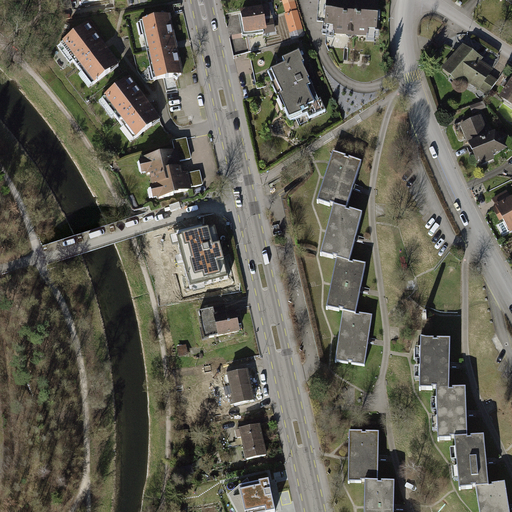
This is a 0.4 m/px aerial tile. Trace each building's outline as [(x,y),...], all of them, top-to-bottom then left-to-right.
[(378,0),(326,0),(325,38),(376,40),(378,0)] [(293,43),(305,39),(295,5),(283,8),(293,43)] [(239,16),(243,39),(267,35),(263,12),(239,16)] [(155,68),(157,80),(181,75),(168,16),(144,22),(147,35),(146,35),(153,68),(155,68)] [(79,75),(89,88),(94,84),(111,72),(109,70),(117,64),(106,50),(103,52),(100,47),(102,45),(93,33),(87,25),(83,28),(66,42),(57,48),(70,64),(73,62),(82,73),(79,75)] [(463,80),(488,97),(497,84),(489,79),(492,74),(478,65),(480,62),(464,48),(442,72),(458,87),(463,80)] [(269,76),(292,123),(308,116),(310,121),(326,114),(298,56),(283,63),(286,68),(269,76)] [(120,130),(130,142),(135,139),(152,126),(151,124),(158,118),(147,104),(145,106),(141,101),(144,99),(134,87),(128,79),(125,82),(104,98),(99,102),(112,119),(115,116),(123,127),(120,130)] [(511,82),(500,101),(511,109),(511,82)] [(460,128),(476,165),(479,164),(481,168),(494,162),(493,158),(506,152),(499,134),(487,139),(479,120),(460,128)] [(151,189),(153,199),(159,197),(159,199),(174,196),(173,194),(190,190),(189,188),(202,185),(199,171),(186,174),(180,175),(178,163),(190,160),(186,139),(173,142),(175,152),(144,159),(148,175),(151,174),(153,185),(151,189)] [(333,210),(346,213),(361,166),(332,157),(318,205),(333,210)] [(495,210),(510,236),(511,234),(511,200),(495,210)] [(337,262),(349,265),(362,217),(346,213),(333,210),(320,258),(337,262)] [(179,243),(190,289),(229,280),(215,225),(203,228),(202,225),(175,232),(176,234),(170,235),(173,245),(179,243)] [(342,313),(355,316),(365,269),(349,265),(337,262),(327,310),(342,313)] [(206,329),(208,338),(239,332),(238,326),(241,325),(240,317),(236,318),(235,312),(226,314),(224,305),(209,309),(209,310),(199,312),(202,330),(206,329)] [(334,363),(364,368),(371,318),(355,316),(342,313),(334,363)] [(435,389),(448,389),(448,338),(419,338),(419,389),(435,389)] [(251,386),(247,371),(228,375),(231,390),(251,386)] [(254,402),(251,386),(231,390),(233,398),(229,399),(231,406),(235,405),(235,406),(254,402)] [(454,438),(466,438),(464,388),(448,389),(435,389),(437,439),(454,438)] [(242,438),(244,445),(263,441),(259,426),(240,430),(236,431),(238,439),(242,438)] [(364,485),(378,486),(379,435),(349,434),(348,485),(364,485)] [(476,487),(487,486),(483,436),(466,438),(454,438),(458,488),(476,487)] [(244,445),(247,461),(266,456),(263,441),(244,445)] [(233,488),(243,486),(241,477),(214,483),(219,501),(235,497),(233,488)] [(508,511),(504,483),(487,486),(476,487),(479,511),(508,511)] [(393,511),(394,486),(378,486),(364,485),(363,511),(393,511)]
